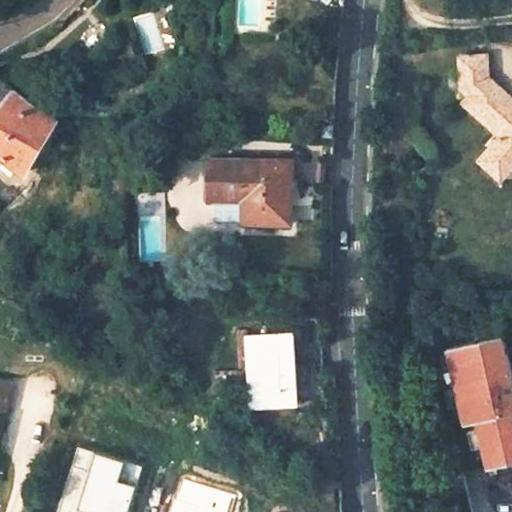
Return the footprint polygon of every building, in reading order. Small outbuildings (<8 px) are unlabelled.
[(511,99),(487,77),(486,54),(460,55),(461,86),(469,93),(460,103),(497,137),(479,158),(504,181),(511,171),(511,99)] [(0,155),(20,172),(22,170),(54,120),(35,110),(14,90),(0,76),(0,155)] [(322,136),(333,136),(334,125),(322,123),(322,136)] [(221,197),(223,160),(210,159),(208,196),(221,197)] [(243,207),(242,224),(288,225),(292,163),(245,161),(223,160),(221,197),(208,196),(208,205),(243,207)] [(247,332),(250,402),(296,401),(293,331),(247,332)] [(466,423),(478,419),(491,466),(511,460),(511,376),(501,333),(446,348),(466,423)] [(0,377),(0,419),(5,421),(14,381),(0,377)] [(329,496),(341,496),(341,485),(328,484),(329,496)]
